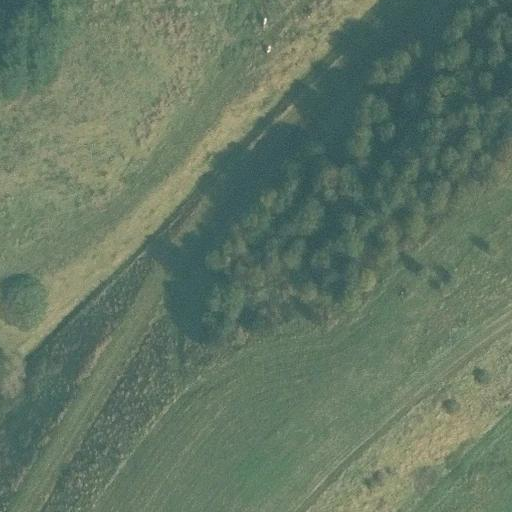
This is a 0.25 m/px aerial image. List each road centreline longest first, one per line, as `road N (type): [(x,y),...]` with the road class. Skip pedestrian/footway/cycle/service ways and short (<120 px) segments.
road 1 (track): [(24,511),(213,198),(415,0)]
road 2 (track): [(511,324),(454,357),(336,458),(289,511)]
